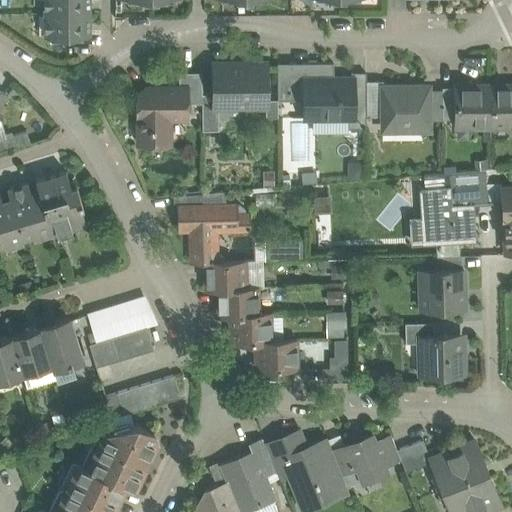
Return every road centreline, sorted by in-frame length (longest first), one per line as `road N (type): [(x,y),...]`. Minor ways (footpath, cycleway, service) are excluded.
road 1 (residential): [(501,0),(478,35),(196,35)]
road 2 (residential): [(217,407),(494,418)]
road 3 (residential): [(0,310),(154,261)]
road 4 (residential): [(154,261),(217,407)]
road 5 (residential): [(490,261),(494,418)]
road 6 (residential): [(196,35),(140,36),(77,103)]
road 7 (residential): [(94,132),(154,261)]
